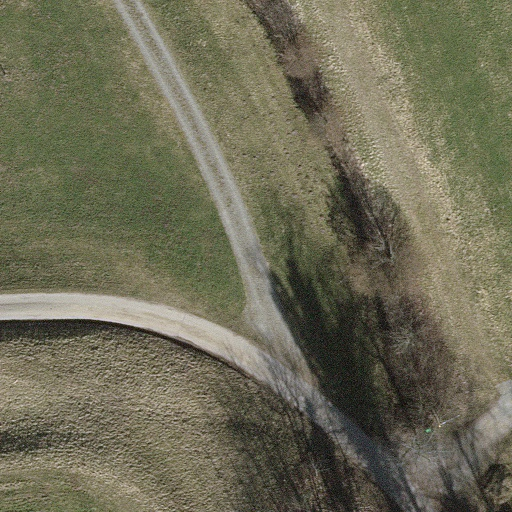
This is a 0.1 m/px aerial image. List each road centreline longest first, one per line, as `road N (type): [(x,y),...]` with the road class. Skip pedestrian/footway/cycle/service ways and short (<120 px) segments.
road 1 (track): [(0,317),(34,312),(177,323),(429,501),(511,417)]
road 2 (track): [(280,392),(239,233),(116,0)]
